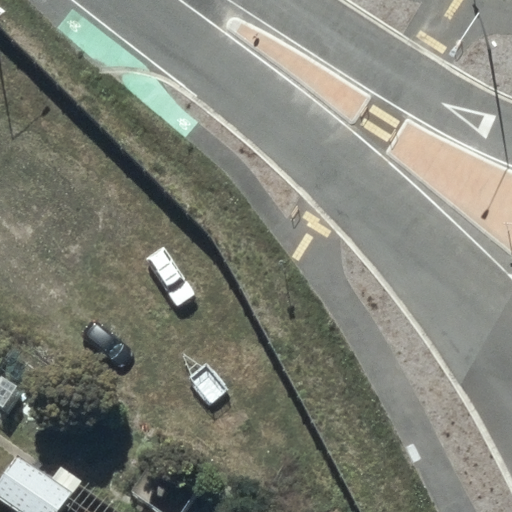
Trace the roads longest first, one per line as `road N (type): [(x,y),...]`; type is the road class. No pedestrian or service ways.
road 1 (unclassified): [(511,337),(357,175),(232,77),(174,0)]
road 2 (unclassified): [(274,0),(402,80),(511,134)]
